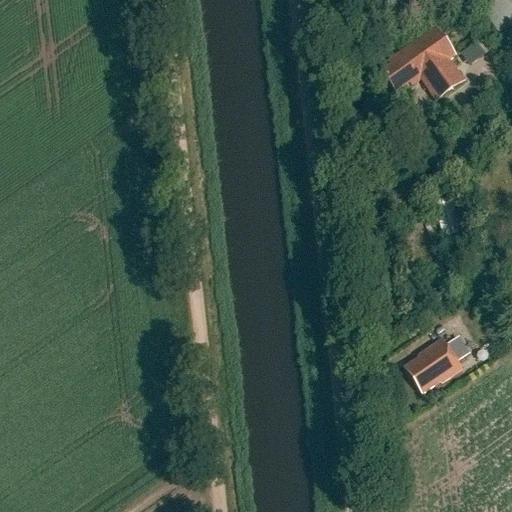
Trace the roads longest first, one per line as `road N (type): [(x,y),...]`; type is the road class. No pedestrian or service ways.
road 1 (tertiary): [(357,511),(302,0)]
road 2 (unclassified): [(216,511),(161,0)]
